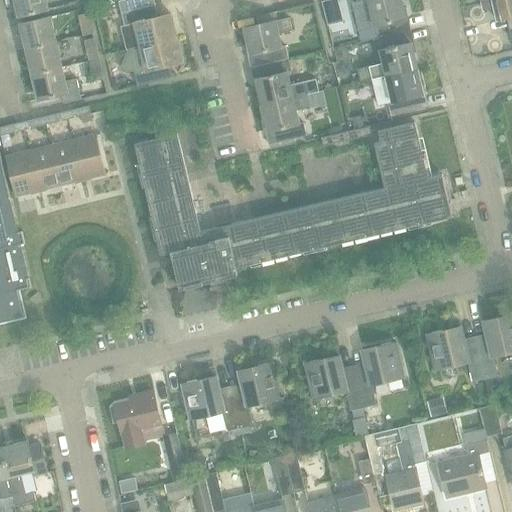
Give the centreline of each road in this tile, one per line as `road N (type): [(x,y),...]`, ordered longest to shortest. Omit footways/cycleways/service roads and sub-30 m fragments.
road 1 (residential): [(63,373),(233,339),(491,268),(499,242),(461,83)]
road 2 (residential): [(247,150),(218,34),(228,0)]
road 3 (residential): [(93,511),(63,373)]
